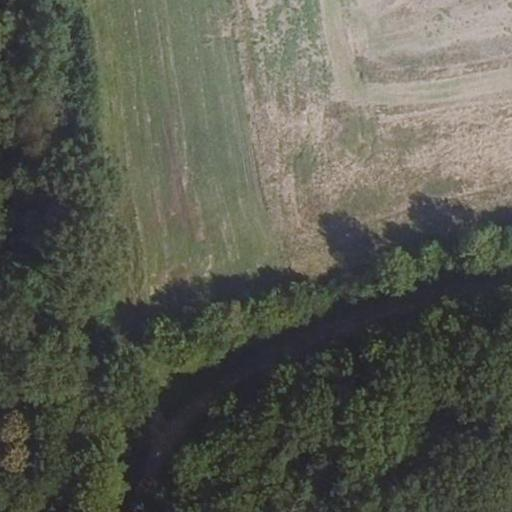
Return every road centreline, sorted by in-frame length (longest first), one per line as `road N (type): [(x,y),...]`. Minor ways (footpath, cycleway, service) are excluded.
road 1 (track): [(140,511),(154,470),(219,378),(380,317),(511,280)]
road 2 (track): [(367,511),(400,486),(467,404),(511,387)]
